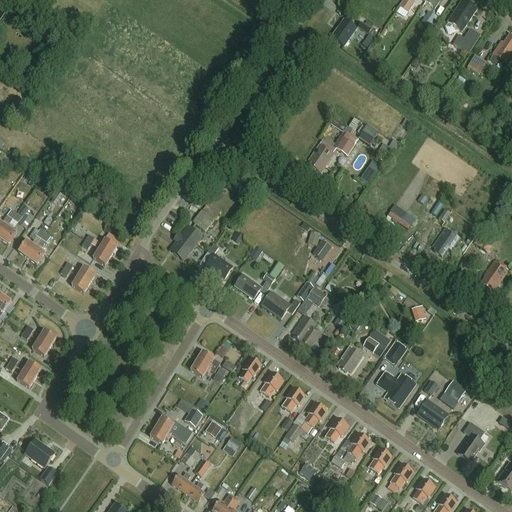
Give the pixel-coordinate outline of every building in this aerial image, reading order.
[(406,14),(413,4),(407,0),(404,0),(398,9),(406,14)] [(428,0),(426,5),(435,10),(441,0),(428,0)] [(462,35),(477,13),(461,3),(446,25),(448,26),(445,30),(445,32),(447,35),(450,36),(453,35),(455,31),(462,35)] [(428,29),(435,19),(427,14),(421,24),(428,29)] [(343,49),(356,31),(343,22),(331,41),(343,49)] [(367,36),(370,31),(360,24),(357,29),(367,36)] [(475,34),(470,30),(464,40),(469,43),(475,34)] [(367,50),(377,35),(372,31),(362,46),(367,50)] [(469,43),(464,40),(459,37),(453,46),(468,56),(474,47),(469,43)] [(511,38),(509,37),(503,45),(500,44),(492,57),(506,66),(511,56),(511,38)] [(478,77),(485,65),(474,58),(466,69),(478,77)] [(370,148),(379,134),(367,126),(358,140),(359,141),(370,148)] [(340,138),(354,147),(359,141),(358,140),(344,131),(340,138)] [(348,158),(354,147),(340,138),(333,148),(348,158)] [(402,146),(394,141),(389,149),(383,145),(378,154),(389,161),(394,152),(397,154),(402,146)] [(320,175),(333,156),(319,146),(308,163),(311,165),(309,167),(320,175)] [(356,157),(367,164),(373,156),(361,148),(356,157)] [(372,163),(360,181),(368,186),(378,172),(376,171),(379,167),(372,163)] [(25,207),(18,216),(1,240),(10,247),(18,235),(14,232),(16,230),(15,230),(18,225),(26,230),(34,218),(27,213),(29,210),(25,207)] [(206,233),(219,217),(206,207),(194,223),(206,233)] [(0,239),(1,240),(18,216),(11,211),(7,217),(13,221),(10,226),(5,223),(4,225),(0,222),(0,239)] [(450,216),(445,212),(439,221),(445,225),(450,216)] [(490,234),(495,226),(490,223),(484,231),(490,234)] [(187,264),(206,240),(190,228),(182,237),(181,237),(177,242),(178,244),(173,249),(176,252),(174,254),(187,264)] [(445,230),(432,249),(436,251),(434,254),(441,259),(448,250),(451,252),(460,240),(445,230)] [(28,242),(20,254),(29,260),(49,233),(48,232),(46,235),(40,231),(36,237),(41,241),(38,246),(35,244),(33,246),(28,242)] [(49,233),(29,260),(39,267),(47,255),(42,252),(43,249),(42,249),(46,244),(47,245),(53,236),(49,233)] [(244,238),(237,233),(233,239),(234,240),(233,242),(238,246),(244,238)] [(317,248),(320,236),(311,234),(308,246),(317,248)] [(92,245),(85,241),(81,247),(94,255),(94,253),(97,255),(93,260),(105,268),(112,258),(97,248),(96,249),(92,246),(92,245)] [(99,245),(97,248),(112,258),(118,249),(105,241),(101,246),(99,245)] [(322,241),(314,255),(319,257),(326,243),(322,241)] [(328,244),(318,257),(323,261),(333,248),(328,244)] [(215,258),(208,269),(227,282),(235,270),(216,257),(221,250),(216,246),(210,255),(215,258)] [(258,260),(262,253),(256,248),(251,255),(258,260)] [(485,278),(482,283),(484,284),(483,286),(493,293),(508,272),(494,262),(484,277),(485,278)] [(67,263),(64,268),(71,272),(74,268),(67,263)] [(279,264),(270,277),(269,276),(266,281),(269,283),(264,290),(245,277),(237,289),(256,302),(263,292),(268,296),(277,282),(276,281),(285,268),(279,264)] [(80,273),(77,277),(92,285),(97,276),(86,269),(82,274),(80,273)] [(86,295),(92,285),(77,277),(75,280),(78,282),(74,288),(86,295)] [(306,303),(309,299),(316,289),(309,284),(299,298),(306,303)] [(309,299),(316,304),(325,310),(332,300),(316,289),(309,299)] [(294,317),(302,304),(297,301),(292,307),(273,294),(264,307),(283,321),(288,313),(294,317)] [(0,311),(5,315),(13,304),(4,297),(0,302),(0,316),(1,316),(0,315),(0,311)] [(307,318),(316,304),(309,299),(306,303),(300,313),(306,317),(307,318)] [(416,323),(427,320),(424,308),(412,311),(416,323)] [(349,320),(341,314),(334,325),(342,330),(349,320)] [(320,327),(307,318),(306,317),(294,335),(297,337),(295,340),(311,350),(322,335),(317,331),(320,327)] [(11,318),(9,321),(21,329),(20,329),(25,333),(32,337),(38,341),(52,350),(58,340),(46,333),(44,337),(35,332),(36,331),(30,327),(32,325),(26,321),(23,326),(11,318)] [(23,333),(20,337),(22,338),(28,342),(32,337),(25,333),(25,334),(23,333)] [(386,349),(371,338),(365,348),(375,355),(375,353),(380,357),(386,349)] [(38,346),(34,352),(46,359),(52,350),(38,341),(36,345),(38,346)] [(396,344),(384,361),(395,368),(407,351),(396,344)] [(225,357),(228,348),(221,346),(218,355),(225,357)] [(353,376),(365,358),(351,348),(339,366),(342,368),(340,371),(348,376),(350,374),(353,376)] [(215,374),(221,365),(216,362),(216,361),(204,353),(193,373),(205,380),(208,375),(210,376),(212,373),(215,374)] [(422,375),(430,366),(420,358),(412,367),(422,375)] [(17,368),(20,363),(14,359),(11,365),(17,368)] [(256,379),(263,368),(252,360),(245,372),(246,373),(242,380),(249,385),(254,378),(256,379)] [(235,369),(226,363),(223,368),(232,374),(235,369)] [(25,368),(23,372),(37,381),(43,371),(31,364),(28,370),(25,368)] [(11,365),(8,370),(13,374),(14,372),(20,375),(22,372),(17,368),(11,365)] [(227,373),(221,369),(214,381),(220,385),(227,373)] [(23,378),(19,383),(31,391),(37,381),(23,372),(21,376),(23,378)] [(399,411),(416,386),(401,375),(397,381),(386,373),(376,387),(387,395),(384,400),(399,411)] [(277,394),(284,384),(273,376),(271,375),(264,386),(266,387),(260,395),(261,395),(256,402),(264,407),(268,400),(270,401),(270,400),(275,394),(276,394),(276,395),(277,394)] [(454,411),(467,391),(454,382),(440,402),(454,411)] [(434,397),(441,387),(434,383),(427,393),(434,397)] [(300,408),(307,398),(295,390),(288,400),(289,401),(284,408),(293,414),(298,407),(300,408)] [(180,410),(184,413),(188,406),(184,403),(180,410)] [(242,403),(229,422),(250,437),(253,433),(243,426),(254,411),(242,403)] [(441,431),(451,417),(430,403),(420,417),(441,431)] [(321,423),(328,414),(317,405),(310,415),(311,416),(306,423),(315,430),(320,422),(321,423)] [(481,412),(479,405),(472,407),(475,414),(481,412)] [(184,423),(195,430),(202,417),(192,411),(184,423)] [(0,433),(2,435),(10,424),(4,419),(1,417),(0,417),(0,416),(0,433)] [(294,423),(289,419),(282,429),(287,433),(294,423)] [(164,420),(158,430),(172,438),(175,434),(173,433),(176,427),(164,420)] [(333,431),(327,439),(336,445),(341,437),(343,439),(350,429),(338,420),(331,430),(333,431)] [(215,440),(222,430),(212,424),(206,434),(215,440)] [(473,438),(461,455),(473,464),(481,453),(482,453),(487,446),(482,442),(488,434),(473,424),(466,434),(473,438)] [(305,434),(300,431),(294,426),(285,439),(291,444),(296,447),(305,434)] [(158,430),(152,439),(164,447),(168,441),(170,442),(172,438),(158,430)] [(341,470),(345,464),(340,460),(345,453),(346,453),(345,454),(346,454),(342,460),(346,462),(350,465),(351,464),(352,464),(355,459),(356,460),(361,452),(363,454),(370,444),(358,435),(351,445),(346,442),(331,464),(341,470)] [(224,450),(234,457),(243,445),(233,438),(224,450)] [(183,444),(177,441),(173,447),(179,450),(183,444)] [(47,471),(57,456),(38,442),(27,457),(47,471)] [(2,443),(0,445),(0,462),(1,463),(10,449),(2,443)] [(328,467),(335,454),(324,449),(318,462),(328,467)] [(387,469),(394,459),(381,451),(375,461),(376,462),(371,469),(372,470),(370,474),(376,478),(378,474),(380,475),(385,468),(387,469)] [(197,462),(192,458),(188,455),(182,462),(191,469),(197,462)] [(205,462),(196,475),(199,477),(208,465),(205,462)] [(208,465),(199,477),(203,479),(211,467),(208,465)] [(511,492),(511,466),(509,465),(496,483),(511,494),(511,492)] [(408,484),(415,474),(403,466),(396,476),(398,477),(393,484),(401,490),(407,483),(408,484)] [(310,481),(314,474),(304,468),(300,474),(310,481)] [(59,475),(50,469),(42,481),(50,487),(59,475)] [(181,477),(174,487),(187,496),(194,486),(190,483),(191,481),(186,478),(185,480),(181,477)] [(430,499),(437,489),(425,481),(418,491),(419,492),(414,499),(423,505),(428,498),(430,499)] [(194,486),(187,496),(200,506),(207,496),(203,492),(204,491),(199,487),(198,489),(194,486)] [(261,493),(255,489),(248,499),(254,503),(261,493)] [(437,506),(439,507),(435,511),(452,511),(457,505),(444,495),(437,506)] [(377,510),(383,501),(376,496),(370,504),(377,510)] [(222,503),(215,511),(228,511),(237,500),(232,497),(226,505),(222,503)] [(237,500),(228,511),(236,511),(242,504),(237,500)] [(410,507),(418,511),(421,511),(424,507),(414,501),(410,507)] [(280,511),(282,511),(286,507),(282,503),(277,510),(280,511)]
